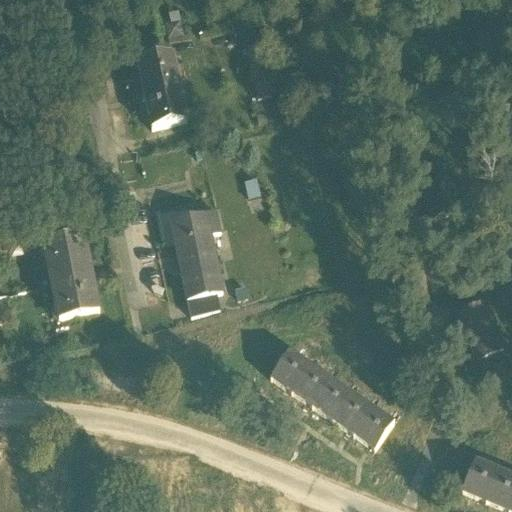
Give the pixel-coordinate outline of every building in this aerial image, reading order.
[(247,51),(258,104),(274,100),(263,47),(247,51)] [(137,67),(152,134),(187,127),(173,60),(137,67)] [(36,168),(46,217),(66,213),(56,164),(36,168)] [(171,226),(188,306),(222,299),(210,241),(220,239),(216,217),(171,226)] [(32,226),(33,235),(43,233),(42,225),(32,226)] [(43,249),(59,326),(99,318),(84,241),(43,249)] [(188,306),(190,319),(225,312),(222,299),(188,306)] [(459,320),(471,345),(481,340),(488,356),(507,347),(489,306),(459,320)] [(375,456),(395,424),(286,356),(266,387),(375,456)] [(511,511),(511,480),(471,465),(457,502),(485,511),(511,511)] [(26,511),(27,471),(0,470),(0,511),(26,511)]
